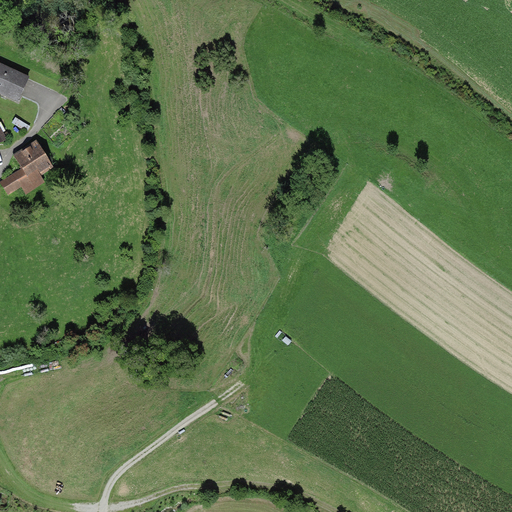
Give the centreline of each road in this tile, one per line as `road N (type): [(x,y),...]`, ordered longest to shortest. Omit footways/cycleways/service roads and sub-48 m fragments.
road 1 (track): [(0,456),(26,489),(55,503),(104,509),(185,486),(267,482),(336,511)]
road 2 (track): [(104,511),(118,473),(242,383)]
